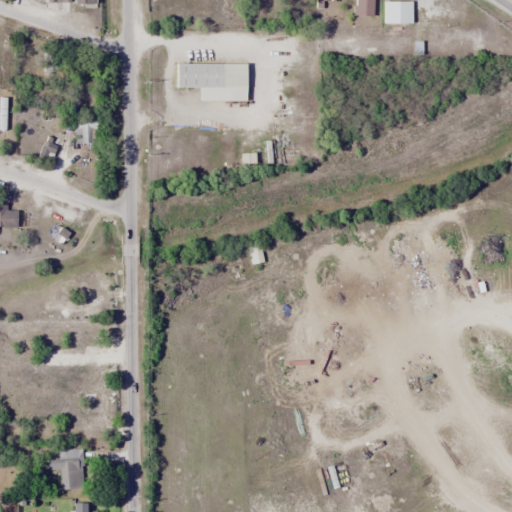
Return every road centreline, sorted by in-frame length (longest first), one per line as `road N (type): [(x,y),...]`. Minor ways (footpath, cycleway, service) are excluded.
road 1 (residential): [(130,511),(128,0)]
road 2 (residential): [(129,213),(0,167)]
road 3 (residential): [(128,49),(0,5)]
